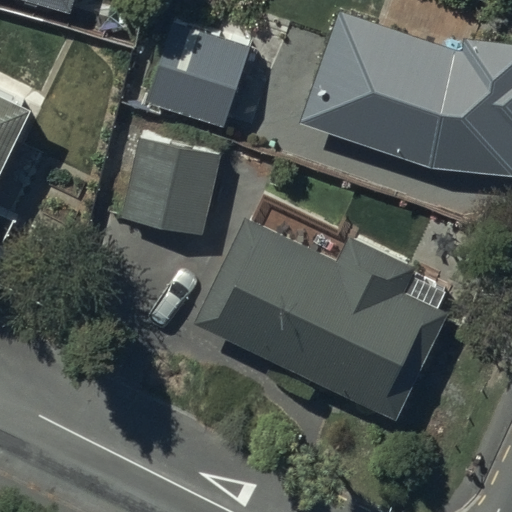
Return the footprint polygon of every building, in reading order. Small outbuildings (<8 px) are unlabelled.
[(342,8),(303,122),(433,170),(511,175),(511,41),(466,38),(465,50),(458,49),(342,8)] [(176,18),(149,101),(227,128),(231,117),(254,125),(269,84),(241,74),(252,44),(176,18)] [(0,179),(23,133),(28,136),(47,97),(0,74),(0,179)] [(138,140),(123,219),(202,234),(218,155),(138,140)] [(246,216),(195,324),(397,419),(461,283),(351,231),(337,259),(246,216)]
